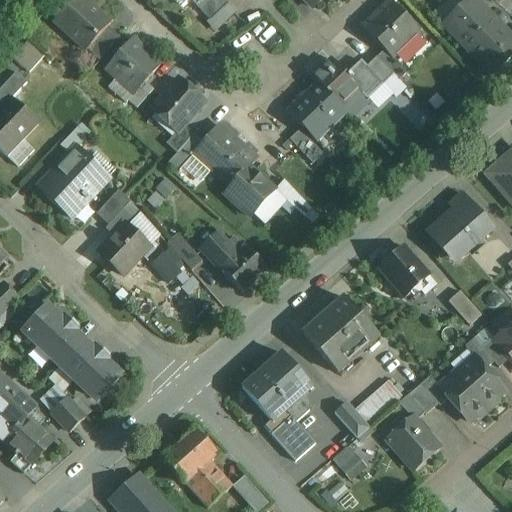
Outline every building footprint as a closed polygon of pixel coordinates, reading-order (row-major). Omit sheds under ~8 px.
[(83,0),(73,0),(54,22),(87,51),(108,27),(111,24),(83,0)] [(224,0),(203,0),(197,6),(211,21),(228,4),(224,0)] [(322,0),(304,0),(313,9),(322,0)] [(511,56),(511,39),(474,0),(470,0),(444,25),(493,75),(511,56)] [(390,3),(364,28),(385,51),(393,58),(419,33),(390,3)] [(108,27),(87,51),(99,61),(120,38),(108,27)] [(134,39),(106,71),(134,95),(145,83),(162,64),(134,39)] [(44,57),(28,42),(12,59),(29,74),(44,57)] [(408,73),(393,58),(385,51),(377,58),(393,76),(399,81),(408,73)] [(361,62),(346,76),(332,61),(313,79),(318,84),(341,108),(358,91),(367,101),(393,76),(377,58),(367,68),(361,62)] [(17,73),(0,90),(0,102),(4,107),(11,99),(27,83),(17,73)] [(179,80),(152,111),(177,133),(178,134),(184,126),(205,104),(179,80)] [(145,83),(134,95),(128,101),(137,109),(154,90),(145,83)] [(318,84),(288,112),(317,143),(347,114),(341,108),(318,84)] [(4,107),(0,111),(0,151),(6,157),(37,124),(11,99),(4,107)] [(184,126),(178,134),(177,133),(166,145),(177,155),(194,135),(184,126)] [(204,144),(184,165),(185,166),(202,182),(212,171),(231,188),(225,195),(251,218),(275,192),(249,169),(257,160),(219,127),(204,144)] [(78,128),(60,147),(70,156),(77,148),(78,149),(88,138),(78,128)] [(323,155),(300,131),(289,140),(313,165),(323,155)] [(195,136),(170,164),(179,173),(185,166),(184,165),(204,144),(195,136)] [(70,156),(39,189),(67,216),(83,199),(85,200),(86,199),(88,201),(109,179),(78,149),(77,148),(70,156)] [(511,153),(486,176),(511,205),(511,153)] [(119,192),(97,216),(109,227),(131,203),(119,192)] [(483,218),(463,196),(450,208),(453,212),(427,235),(443,253),(450,247),(460,259),(492,231),(482,219),(483,218)] [(109,227),(106,230),(115,238),(126,226),(128,228),(133,223),(141,214),(131,203),(109,227)] [(115,238),(99,255),(122,277),(152,246),(133,223),(128,228),(126,226),(115,238)] [(238,254),(219,234),(201,251),(221,272),(222,270),(243,292),(267,271),(245,247),(238,254)] [(202,262),(178,235),(168,245),(192,272),(202,262)] [(430,277),(404,248),(379,270),(404,299),(430,277)] [(178,275),(162,257),(153,266),(169,284),(178,275)] [(4,285),(0,288),(0,316),(18,299),(4,285)] [(481,316),(460,293),(448,303),(469,327),(481,316)] [(345,299),(303,336),(337,375),(379,338),(345,299)] [(62,323),(47,309),(36,321),(40,325),(29,337),(61,367),(83,343),(73,333),(78,329),(67,318),(62,323)] [(511,326),(495,342),(494,342),(510,360),(511,362),(511,326)] [(510,360),(494,342),(495,342),(493,339),(482,349),(494,364),(499,369),(510,360)] [(482,349),(474,340),(465,348),(474,358),(485,371),(494,364),(482,349)] [(93,352),(83,343),(61,367),(93,397),(104,385),(108,389),(119,377),(105,363),(109,358),(98,348),(93,352)] [(282,355),(243,389),(272,422),(273,424),(285,412),(297,402),(296,401),(311,388),(282,355)] [(485,371),(474,358),(456,374),(490,412),(498,404),(499,398),(504,393),(485,371)] [(490,412),(456,374),(440,388),(439,389),(448,400),(470,424),(475,419),(481,419),(490,412)] [(52,442),(26,419),(35,409),(0,377),(0,416),(3,420),(0,423),(0,439),(4,443),(4,442),(17,454),(15,456),(17,458),(12,464),(24,474),(27,470),(28,470),(52,442)] [(440,388),(430,377),(421,386),(438,406),(439,407),(448,400),(439,389),(440,388)] [(389,382),(354,412),(369,429),(403,399),(389,382)] [(438,406),(421,386),(408,397),(426,417),(438,406)] [(68,402),(54,415),(70,433),(85,419),(68,402)] [(352,410),(340,421),(357,440),(369,429),(354,412),(352,410)] [(315,446),(285,412),(273,424),(272,422),(265,428),(296,463),(315,446)] [(439,450),(413,419),(408,423),(407,421),(403,420),(390,432),(390,436),(392,437),(387,441),(414,472),(439,450)] [(196,432),(163,461),(178,477),(171,483),(179,492),(187,485),(217,459),(218,457),(196,432)] [(350,446),(332,459),(350,482),(368,468),(350,446)] [(217,459),(187,485),(208,509),(232,488),(217,470),(223,465),(217,459)] [(508,477),(499,473),(494,484),(503,488),(508,477)] [(254,511),(257,511),(268,505),(247,475),(234,484),(254,511)] [(170,511),(139,477),(111,502),(120,511),(170,511)] [(334,505),(339,495),(324,488),(320,498),(334,505)]
